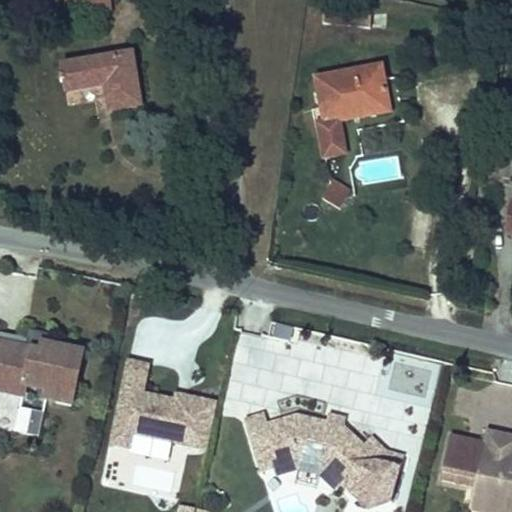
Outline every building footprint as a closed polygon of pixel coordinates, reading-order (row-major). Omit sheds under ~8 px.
[(113,0),(84,0),(85,12),(114,10),(113,0)] [(387,25),(390,8),(342,0),(341,0),(340,17),(387,25)] [(125,110),(156,104),(148,53),(83,64),(87,89),(121,86),(125,110)] [(336,122),(403,108),(395,61),(328,75),(336,122)] [(334,181),(323,200),(342,211),(353,192),(334,181)] [(0,396),(76,408),(84,350),(39,344),(39,343),(0,337),(0,396)] [(396,351),(385,394),(430,406),(441,363),(396,351)] [(208,454),(217,404),(146,391),(150,365),(125,360),(102,486),(178,500),(187,450),(208,454)] [(14,434),(38,439),(44,413),(20,407),(14,434)] [(496,458),(494,466),(511,469),(511,417),(505,416),(501,435),(487,433),(483,455),(496,458)] [(289,419),(273,424),(288,474),(301,470),(325,463),(349,469),(367,486),(377,494),(413,456),(398,443),(390,451),(370,431),(354,427),(324,420),(293,430),(289,419)] [(372,422),(356,419),(354,427),(370,431),(372,422)] [(325,463),(301,470),(304,478),(324,472),(345,476),(362,492),(367,486),(349,469),(325,463)] [(511,469),(494,466),(488,496),(511,501),(511,469)]
